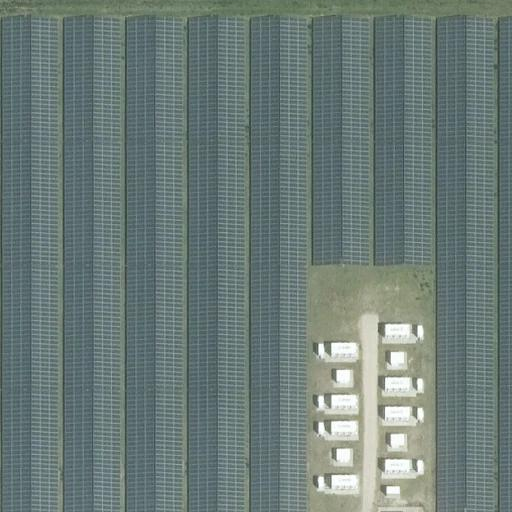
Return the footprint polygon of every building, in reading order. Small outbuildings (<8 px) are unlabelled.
[(408,328),(384,328),(384,338),(408,338),(408,328)] [(330,358),(354,358),(354,348),(330,347),(330,358)] [(402,355),(389,355),(389,366),(402,366),(402,355)] [(336,385),(349,385),(349,374),(336,374),(336,385)] [(408,382),(384,382),(384,392),(408,392),(408,382)] [(330,411),(353,411),(353,401),(330,401),(330,411)] [(409,411),(385,411),(385,421),(409,421),(409,411)] [(331,437),(354,437),(355,427),(331,427),(331,437)] [(403,438),(390,438),(390,448),(403,448),(403,438)] [(336,464),(349,464),(349,453),(336,453),(336,464)] [(408,465),(384,465),(384,475),(408,475),(408,465)] [(330,491),(354,491),(354,481),(330,481),(330,491)]
